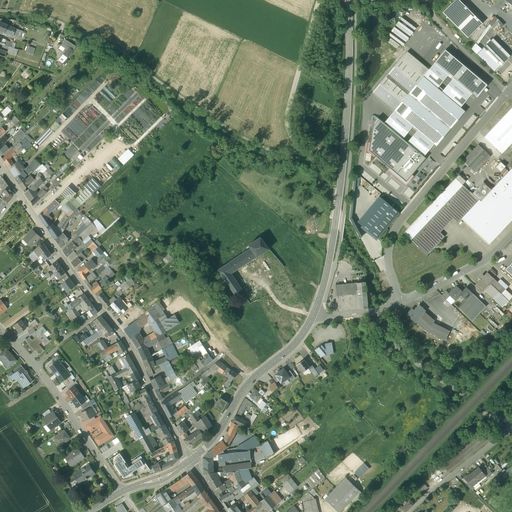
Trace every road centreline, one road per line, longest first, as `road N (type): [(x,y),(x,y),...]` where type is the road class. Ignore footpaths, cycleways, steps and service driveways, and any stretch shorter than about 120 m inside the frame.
road 1 (track): [(319,0),(287,112),(298,146),(291,154),(231,131),(113,44),(0,11)]
road 2 (secondary): [(348,0),(339,193),(312,314)]
road 3 (residential): [(399,302),(389,238),(508,89)]
road 4 (residential): [(35,367),(123,492)]
road 5 (residential): [(18,194),(102,311)]
road 6 (residential): [(408,511),(511,424)]
road 7 (residential): [(399,302),(489,257),(511,233)]
